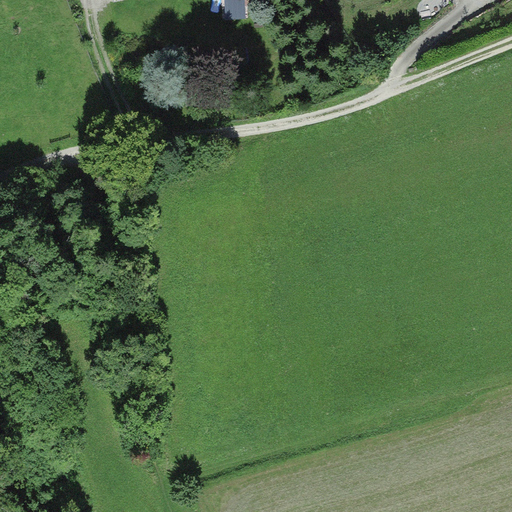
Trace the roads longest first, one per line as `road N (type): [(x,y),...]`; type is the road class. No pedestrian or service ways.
road 1 (track): [(511,45),(305,120),(85,152)]
road 2 (track): [(177,511),(160,482),(132,379),(85,152)]
